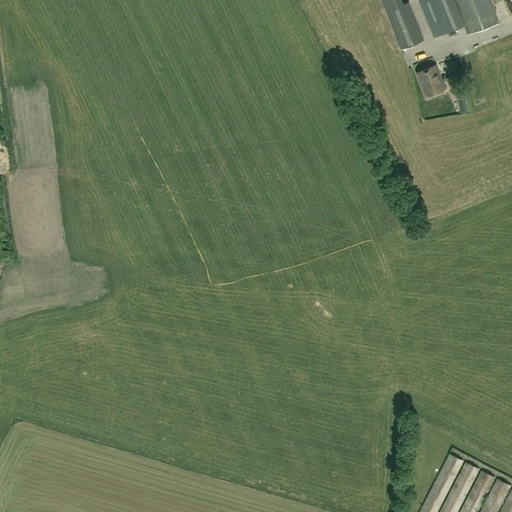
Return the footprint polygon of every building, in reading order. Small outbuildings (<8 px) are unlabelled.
[(401,0),(381,0),(386,11),(401,49),(423,40),(408,2),(403,4),(401,0)] [(462,25),(453,0),(419,0),(434,36),(462,25)] [(453,0),(462,25),(464,24),(468,34),(498,23),(489,0),(453,0)] [(445,89),(435,65),(416,72),(425,96),(445,89)] [(449,454),(419,511),(436,511),(463,461),(449,454)] [(456,511),(479,469),(465,462),(438,511),(456,511)] [(476,511),(495,477),(480,470),(458,511),(476,511)] [(497,511),(510,486),(496,479),(479,511),(497,511)] [(511,511),(511,486),(498,511),(511,511)]
